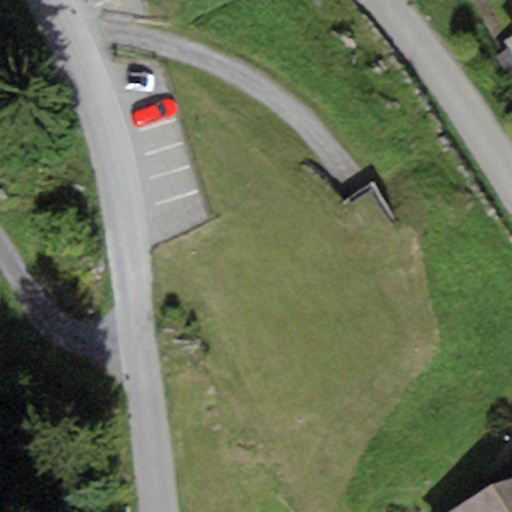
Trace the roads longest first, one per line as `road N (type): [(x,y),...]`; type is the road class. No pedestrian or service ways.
road 1 (residential): [(46,0),(112,163),(157,511)]
road 2 (track): [(69,44),(98,34),(136,37),(234,72),(295,114),(356,187)]
road 3 (residential): [(381,0),(511,181)]
